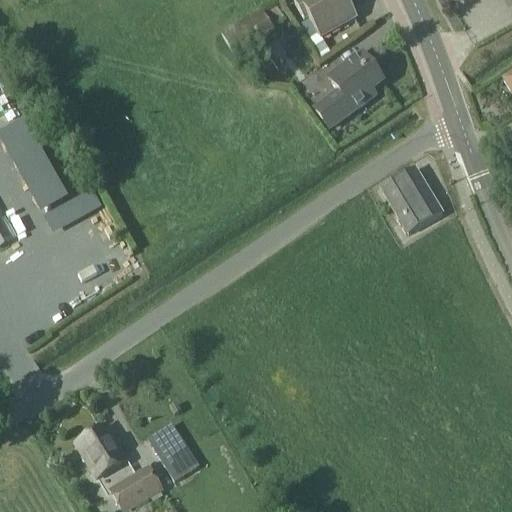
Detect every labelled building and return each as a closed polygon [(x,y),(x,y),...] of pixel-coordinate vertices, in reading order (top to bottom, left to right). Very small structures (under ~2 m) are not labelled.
[(304,22),(308,20),(320,40),(357,19),(345,0),(302,0),(294,5),(304,22)] [(237,63),(238,62),(277,37),(261,11),(221,36),(237,63)] [(329,131),(375,98),(371,92),(382,84),(362,55),(329,80),(339,94),(315,112),(329,131)] [(399,220),(433,201),(415,171),(381,191),(399,220)] [(18,200),(42,257),(73,245),(64,224),(45,232),(30,196),(18,200)] [(409,236),(442,216),(433,201),(399,220),(409,236)] [(0,216),(0,249),(14,242),(0,216)] [(125,463),(104,429),(76,447),(96,480),(125,463)] [(168,435),(149,447),(174,486),(193,475),(168,435)] [(119,511),(129,511),(162,493),(147,467),(108,492),(119,511)]
